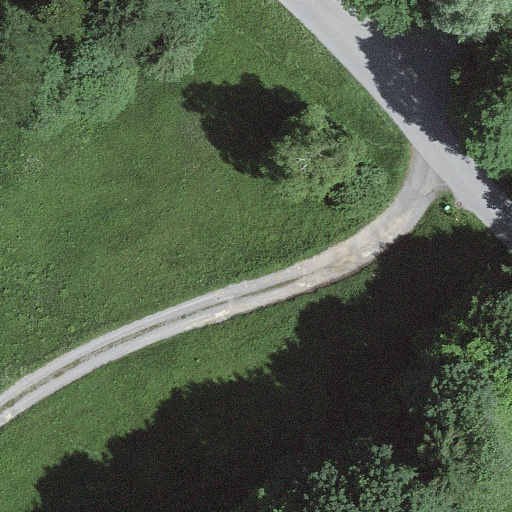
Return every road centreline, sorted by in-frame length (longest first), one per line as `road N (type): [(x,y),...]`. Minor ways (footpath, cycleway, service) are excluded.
road 1 (track): [(438,136),(419,201),(390,235),(343,263),(96,352),(0,411)]
road 2 (unclassified): [(324,0),(511,224)]
road 3 (track): [(511,26),(382,61)]
